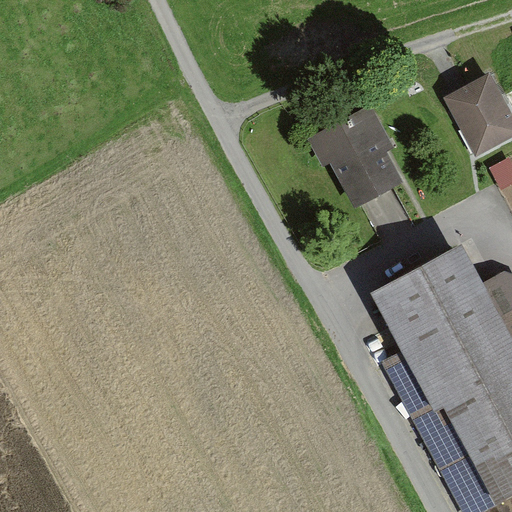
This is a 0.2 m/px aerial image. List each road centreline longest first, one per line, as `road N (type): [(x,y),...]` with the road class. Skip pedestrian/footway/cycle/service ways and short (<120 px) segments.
road 1 (residential): [(158,0),(445,511)]
road 2 (track): [(219,116),(511,21)]
